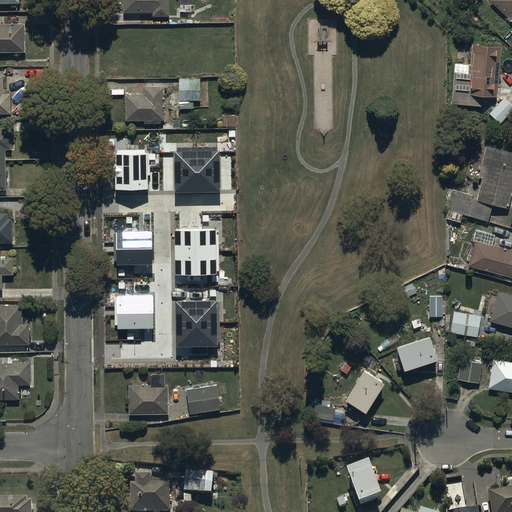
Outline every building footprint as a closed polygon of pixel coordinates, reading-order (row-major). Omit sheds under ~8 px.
[(169,16),(168,0),(122,0),(123,13),(154,12),(154,16),(169,16)] [(511,0),(489,0),(490,0),(511,21),(511,0)] [(26,24),(0,24),(0,53),(26,53),(26,24)] [(168,34),(139,34),(139,71),(169,71),(169,54),(171,54),(171,47),(168,47),(168,34)] [(501,47),(472,44),(470,66),(455,65),(451,104),(482,107),(483,96),(496,98),(501,47)] [(4,76),(0,75),(0,114),(11,114),(11,93),(4,93),(4,76)] [(201,100),(201,78),(179,78),(179,100),(201,100)] [(127,122),(145,121),(145,124),(161,124),(160,121),(165,120),(164,87),(144,88),(144,95),(126,96),(127,122)] [(511,106),(504,98),(489,113),(499,124),(511,111),(511,106)] [(11,128),(0,128),(0,190),(6,190),(5,150),(12,150),(11,128)] [(511,152),(487,145),(478,177),(482,178),(476,199),(472,197),(472,195),(451,189),(445,209),(448,210),(446,217),(460,221),(461,215),(486,222),(492,204),(507,209),(508,204),(511,204),(511,152)] [(219,151),(174,151),(175,193),(220,193),(219,151)] [(147,153),(115,153),(115,190),(147,190),(147,153)] [(7,212),(0,212),(0,241),(13,241),(12,219),(8,220),(7,212)] [(217,229),(175,230),(176,275),(218,275),(217,229)] [(151,232),(115,233),(116,266),(152,265),(151,232)] [(511,251),(474,242),(468,268),(511,278),(511,251)] [(0,290),(3,290),(3,275),(13,274),(13,258),(0,258),(0,290)] [(511,296),(496,293),(489,320),(511,326),(511,296)] [(154,295),(116,296),(117,331),(154,330),(154,295)] [(442,295),(429,295),(429,317),(442,317),(442,295)] [(218,301),(176,301),(176,347),(218,347),(218,301)] [(22,305),(0,305),(0,345),(29,345),(29,322),(22,322),(22,305)] [(480,316),(453,312),(450,332),(477,336),(480,316)] [(429,337),(396,347),(399,357),(393,359),(397,371),(402,369),(403,372),(437,361),(429,337)] [(204,349),(194,349),(194,364),(203,365),(204,349)] [(464,360),(461,359),(458,379),(478,382),(482,363),(481,363),(481,361),(465,358),(464,360)] [(11,361),(0,361),(0,399),(19,399),(19,385),(31,385),(31,363),(20,363),(20,360),(11,360),(11,361)] [(511,363),(493,360),(488,387),(511,391),(511,363)] [(365,371),(346,399),(360,409),(358,413),(362,416),(365,412),(367,413),(386,385),(365,371)] [(151,385),(130,385),(130,415),(169,415),(169,385),(166,385),(166,375),(151,375),(151,385)] [(218,384),(187,389),(191,414),(222,409),(218,384)] [(371,467),(349,475),(361,508),(382,501),(371,467)] [(195,474),(187,474),(186,495),(184,495),(184,504),(192,504),(192,495),(213,496),(213,487),(218,488),(218,476),(195,475),(195,474)] [(170,511),(169,484),(151,485),(151,477),(134,477),(134,492),(123,492),(123,511),(170,511)] [(511,511),(511,489),(487,495),(490,511),(511,511)] [(28,499),(0,499),(0,511),(32,511),(32,504),(28,504),(28,499)]
